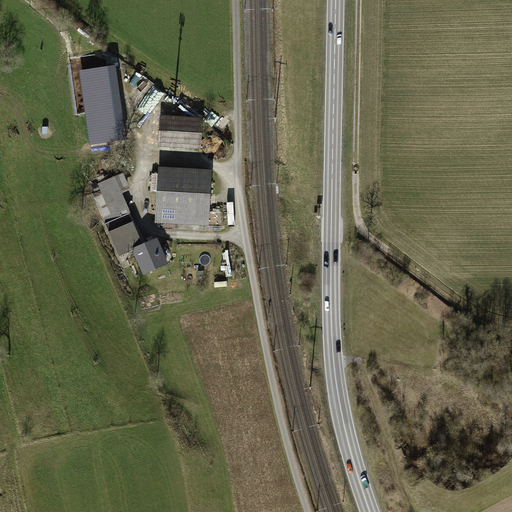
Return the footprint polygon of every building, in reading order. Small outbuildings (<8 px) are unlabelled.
[(109,69),(82,73),(91,143),(118,140),(109,69)] [(145,110),(156,113),(161,95),(150,91),(145,110)] [(202,121),(162,118),(160,144),(201,146),(202,121)] [(211,172),(160,169),(157,222),(173,223),(174,218),(208,219),(211,172)] [(123,174),(99,184),(103,195),(97,197),(108,224),(106,225),(119,257),(135,250),(145,274),(167,265),(157,241),(144,246),(120,190),(128,186),(123,174)]
